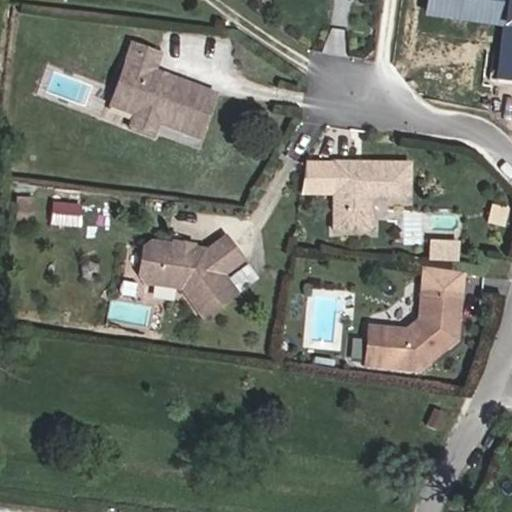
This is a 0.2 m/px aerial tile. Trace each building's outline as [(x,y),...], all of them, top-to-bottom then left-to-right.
[(511,0),(427,0),(426,7),(507,18),(498,79),(511,81),(511,0)] [(197,138),(213,94),(165,76),(159,77),(152,75),(153,72),(159,55),(132,45),(113,94),(137,102),(132,115),(132,117),(155,125),(156,123),(197,138)] [(132,115),(137,102),(113,94),(109,106),(132,115)] [(151,138),(155,125),(132,117),(127,129),(151,138)] [(370,231),(370,201),(407,201),(408,164),(333,163),(332,231),(370,231)] [(76,225),(77,207),(52,205),(50,222),(76,225)] [(221,276),(241,262),(224,238),(206,251),(191,249),(187,253),(175,251),(172,246),(152,243),(142,249),(139,275),(146,284),(181,289),(201,317),(234,294),(221,276)] [(457,259),(458,240),(430,238),(429,257),(457,259)] [(191,249),(192,246),(173,243),(172,246),(175,251),(187,253),(191,249)] [(428,356),(445,342),(447,346),(455,339),(459,295),(421,291),(418,320),(405,330),(367,327),(364,366),(416,371),(426,363),(428,356)] [(426,363),(447,346),(445,342),(428,356),(426,363)] [(436,432),(444,413),(432,408),(424,427),(436,432)]
